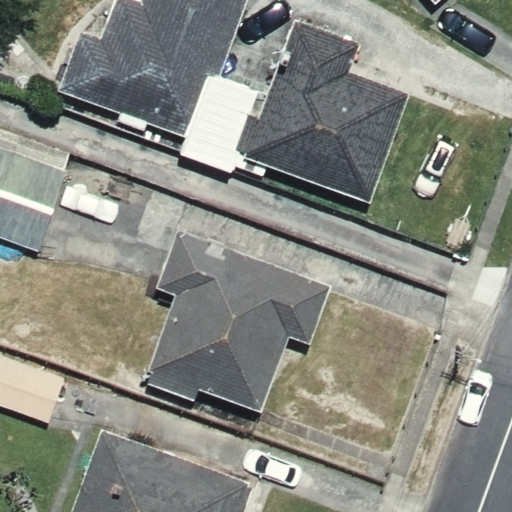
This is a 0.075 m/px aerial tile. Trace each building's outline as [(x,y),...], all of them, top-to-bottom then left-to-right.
[(238,0),(98,0),(84,37),(66,30),(44,83),(167,133),(161,146),(231,175),(240,153),(353,198),(396,90),(348,70),(358,44),(284,14),(250,98),(206,80),(238,0)] [(0,143),(0,239),(25,250),(59,168),(0,143)] [(326,271),(172,214),(146,284),(161,290),(127,382),(187,404),(193,390),(251,411),(281,330),(302,338),(326,271)] [(62,376),(0,349),(0,408),(40,426),(62,376)] [(228,511),(241,479),(91,424),(58,511),(228,511)]
